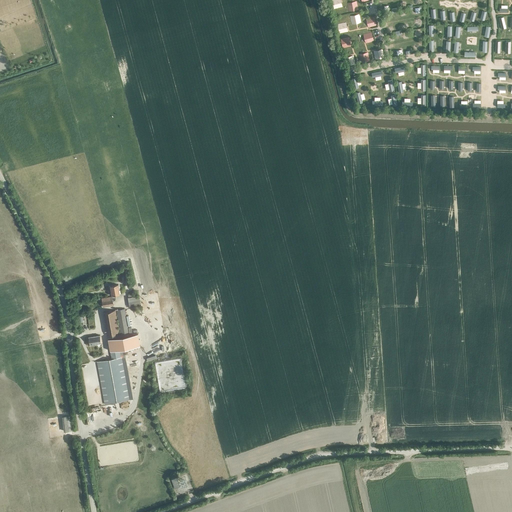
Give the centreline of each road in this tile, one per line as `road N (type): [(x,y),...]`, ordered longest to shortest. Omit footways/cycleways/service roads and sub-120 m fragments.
road 1 (unclassified): [(162,511),(321,455),(511,447)]
road 2 (unclassified): [(93,511),(63,303),(0,176)]
